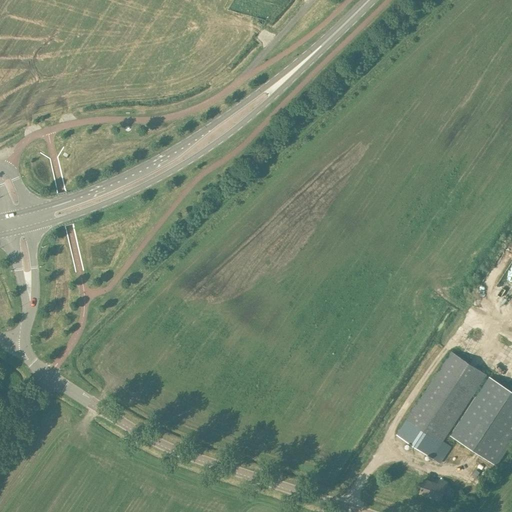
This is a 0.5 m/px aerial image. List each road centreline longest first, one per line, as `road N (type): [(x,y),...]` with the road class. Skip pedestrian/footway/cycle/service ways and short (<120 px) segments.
road 1 (tertiary): [(48,375),(191,457),(358,511)]
road 2 (tertiary): [(32,227),(121,196),(194,157),(271,98),(311,54)]
road 3 (tertiary): [(311,54),(152,161),(29,210)]
road 4 (unclassified): [(6,168),(33,136),(103,119),(169,116),(197,108),(242,77)]
road 5 (unknown): [(331,503),(451,310)]
